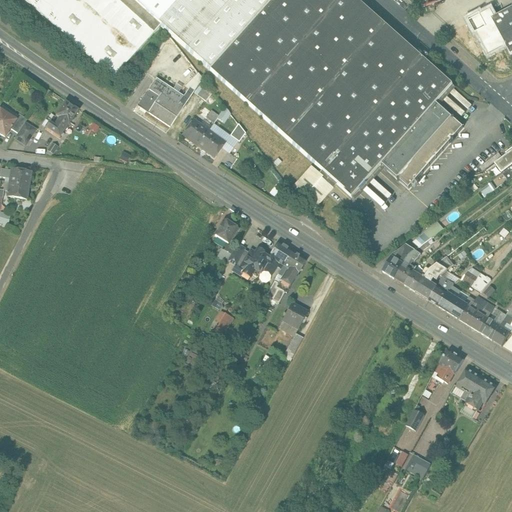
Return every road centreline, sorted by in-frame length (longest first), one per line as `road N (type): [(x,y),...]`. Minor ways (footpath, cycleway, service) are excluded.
road 1 (secondary): [(511,372),(0,39)]
road 2 (residential): [(380,0),(496,101)]
road 3 (unclassified): [(0,286),(67,161)]
